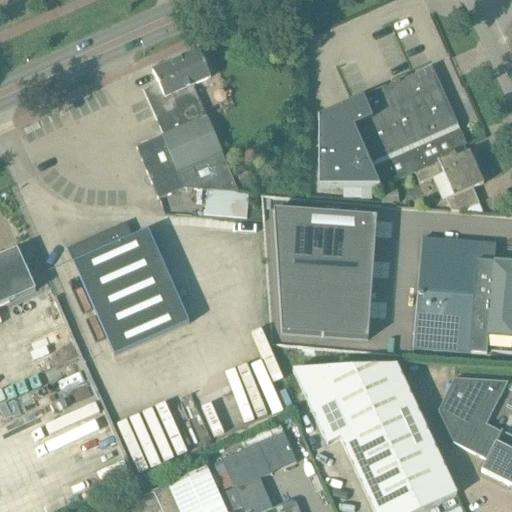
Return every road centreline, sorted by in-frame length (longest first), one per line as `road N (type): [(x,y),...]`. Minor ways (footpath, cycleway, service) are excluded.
road 1 (unknown): [(5,165),(97,357),(110,364),(150,368),(202,344),(228,316),(232,291),(211,239)]
road 2 (secondary): [(0,106),(240,0)]
road 3 (secondary): [(190,0),(0,84)]
road 4 (unknown): [(5,165),(131,113)]
